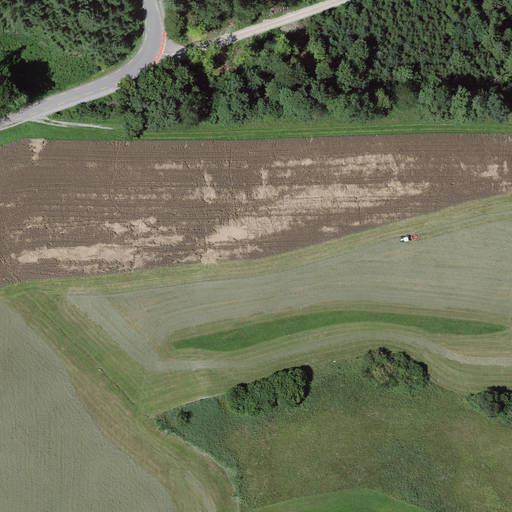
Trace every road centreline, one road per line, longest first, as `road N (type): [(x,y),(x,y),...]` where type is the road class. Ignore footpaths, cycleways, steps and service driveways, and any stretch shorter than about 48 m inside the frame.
road 1 (track): [(511,114),(136,126),(43,120),(27,111)]
road 2 (unclassified): [(147,0),(154,40),(141,64),(0,121)]
road 3 (track): [(342,0),(147,57)]
